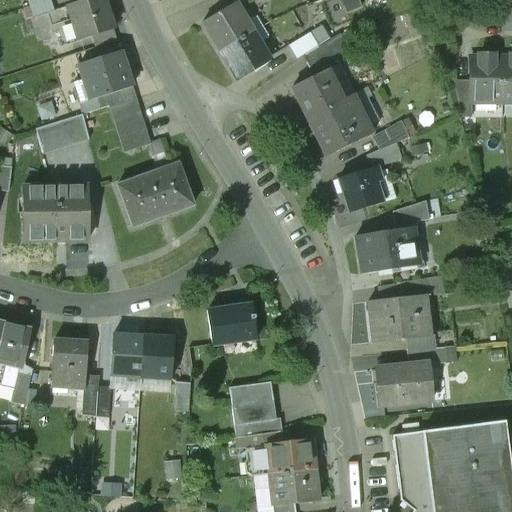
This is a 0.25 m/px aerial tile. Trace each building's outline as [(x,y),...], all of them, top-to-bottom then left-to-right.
[(29,6),(33,20),(53,13),(49,0),(29,6)] [(102,0),(87,0),(66,7),(77,41),(91,36),(112,29),(102,0)] [(255,31),(239,5),(222,15),(221,12),(203,23),(221,51),(255,31)] [(116,42),(112,29),(91,36),(95,48),(116,42)] [(221,51),(238,80),(257,69),(255,66),(270,56),(255,31),(221,51)] [(287,47),(295,61),(302,56),(318,47),(310,33),(287,47)] [(302,56),(308,69),(336,56),(329,42),(302,56)] [(119,53),(77,67),(88,101),(95,99),(130,87),(119,53)] [(511,57),(502,58),(501,104),(511,103),(511,57)] [(471,104),(501,104),(502,58),(470,58),(470,82),(470,104),(471,104)] [(292,89),(307,118),(338,103),(331,89),(334,88),(326,72),(292,89)] [(470,104),(470,82),(453,82),(460,118),(471,118),(471,104),(470,104)] [(124,151),(148,144),(130,87),(95,99),(98,110),(110,106),(124,151)] [(352,96),(338,103),(307,118),(326,158),(372,136),(352,96)] [(88,141),(81,116),(34,131),(42,156),(88,141)] [(373,138),(379,152),(396,145),(410,139),(403,124),(373,138)] [(367,157),(370,169),(377,167),(377,168),(401,161),(396,145),(379,152),(367,157)] [(176,164),(117,186),(131,227),(192,205),(176,164)] [(0,167),(0,192),(8,193),(11,169),(0,167)] [(370,169),(338,179),(349,214),(383,204),(376,184),(381,182),(377,168),(377,167),(370,169)] [(86,188),(20,190),(22,242),(87,241),(86,188)] [(393,213),(394,226),(411,224),(428,220),(425,202),(393,213)] [(395,231),(355,237),(360,275),(391,271),(391,268),(416,265),(411,224),(394,226),(395,231)] [(377,288),(378,302),(437,295),(437,296),(450,295),(448,276),(377,288)] [(437,296),(437,295),(378,302),(369,303),(374,344),(406,341),(442,336),(437,296)] [(250,305),(206,311),(211,347),(255,340),(250,305)] [(19,372),(28,330),(0,324),(0,385),(12,389),(16,371),(19,372)] [(111,376),(140,378),(142,338),(113,336),(111,376)] [(406,341),(407,352),(443,348),(442,336),(406,341)] [(172,341),(142,338),(140,378),(169,380),(172,341)] [(85,380),(87,343),(52,341),(49,388),(82,390),(84,390),(85,380)] [(407,352),(408,367),(427,365),(444,364),(443,348),(407,352)] [(408,367),(376,370),(380,406),(431,401),(427,365),(408,367)] [(16,371),(12,389),(9,403),(23,406),(31,375),(19,372),(16,371)] [(85,380),(84,390),(82,390),(80,416),(95,417),(97,387),(97,380),(85,380)] [(189,384),(176,383),(174,411),(187,412),(189,384)] [(269,383),(228,390),(234,438),(281,432),(279,419),(275,420),(269,383)] [(97,387),(95,417),(108,418),(110,388),(97,387)] [(511,511),(511,493),(503,423),(391,438),(400,511),(511,511)] [(281,432),(234,438),(236,450),(246,449),(273,445),(273,443),(287,442),(285,431),(281,432)] [(273,445),(246,449),(249,477),(268,475),(313,470),(309,440),(287,442),(273,443),(273,445)] [(313,470),(268,475),(271,506),(271,507),(294,504),(316,502),(313,470)]
